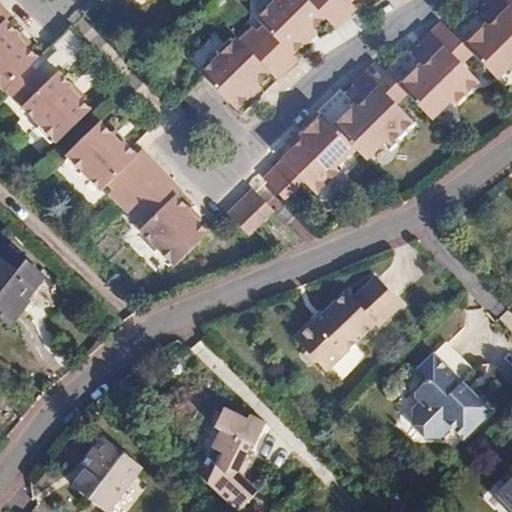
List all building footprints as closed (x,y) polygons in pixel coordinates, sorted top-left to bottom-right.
[(306,0),(274,0),(273,2),(277,6),(258,23),(264,29),(259,36),(255,32),(241,45),(272,75),(280,84),(301,64),(295,58),(309,45),(307,42),(318,32),(329,22),(306,0)] [(306,0),(329,22),(337,30),(358,12),(352,4),(356,0),(306,0)] [(475,58),(499,81),(511,68),(511,0),(490,0),(482,9),(489,16),(497,24),(489,32),(485,28),(465,48),(475,58)] [(0,3),(0,94),(1,95),(4,92),(7,94),(8,94),(27,75),(33,69),(40,61),(28,49),(20,41),(23,38),(10,25),(16,20),(0,3)] [(96,6),(91,11),(95,15),(100,10),(96,6)] [(481,24),(485,28),(489,32),(497,24),(489,16),(481,24)] [(410,100),(434,125),(453,107),(457,110),(481,87),(464,69),(455,59),(465,48),(451,34),(442,26),(419,47),(427,56),(434,64),(426,72),(423,69),(401,90),(410,100)] [(72,30),(51,50),(57,56),(39,74),(50,86),(61,77),(69,68),(72,70),(82,60),(92,49),(72,30)] [(307,42),(309,45),(311,47),(322,37),(318,32),(307,42)] [(25,37),(23,38),(20,41),(28,49),(33,45),(25,37)] [(200,77),(204,81),(237,113),(252,99),(249,97),(260,87),(272,75),(241,45),(238,41),(233,46),(230,42),(215,56),(218,60),(200,77)] [(455,59),(464,69),(475,58),(465,48),(455,59)] [(419,65),(423,69),(426,72),(434,64),(427,56),(419,65)] [(357,153),(368,165),(388,145),(390,147),(413,125),(399,111),(390,100),(401,90),(386,75),(377,66),(354,88),(362,97),(370,105),(361,114),(357,110),(335,131),(357,153)] [(39,74),(33,69),(27,75),(44,93),(50,86),(39,74)] [(44,93),(27,75),(8,94),(43,129),(38,133),(53,148),(57,144),(60,147),(92,115),(81,104),(72,94),(75,91),(61,77),(50,86),(44,93)] [(249,97),(252,99),(254,101),(263,92),(260,87),(249,97)] [(76,89),(75,91),(72,94),(81,104),(86,99),(76,89)] [(390,100),(399,111),(410,100),(401,90),(390,100)] [(370,105),(362,97),(353,106),(357,110),(361,114),(370,105)] [(265,181),(286,203),(304,186),(316,199),(341,176),(338,172),(357,153),(335,131),(325,120),(304,139),(306,141),(294,152),(288,158),(282,164),(265,181)] [(112,197),(126,211),(165,173),(145,153),(139,159),(125,144),(123,146),(113,137),(102,126),(69,160),(70,162),(67,165),(82,179),(85,176),(103,193),(109,188),(115,193),(112,197)] [(118,133),(113,137),(123,146),(125,144),(127,142),(118,133)] [(288,146),(294,152),(306,141),(304,139),(300,134),(288,146)] [(165,173),(126,211),(139,225),(143,223),(148,228),(142,233),(160,252),(157,255),(171,270),(174,268),(177,271),(211,237),(200,225),(199,226),(189,216),(192,213),(178,199),(184,193),(165,173)] [(253,193),(248,198),(262,212),(267,207),(253,193)] [(257,234),(276,215),(267,207),(262,212),(248,198),(228,218),(251,240),(257,234)] [(199,226),(200,225),(204,222),(194,212),(192,213),(189,216),(199,226)] [(3,241),(0,244),(0,317),(40,276),(3,241)] [(314,330),(296,348),(306,357),(306,366),(312,371),(319,371),(328,379),(375,333),(379,336),(402,314),(376,286),(353,309),(346,302),(316,331),(314,330)] [(407,424),(406,443),(416,453),(432,453),(445,441),(457,452),(487,422),(475,411),(466,419),(449,401),(467,384),(439,357),(410,385),(420,396),(411,405),(410,413),(414,417),(407,424)] [(214,471),(207,486),(233,511),(239,511),(256,495),(236,476),(249,448),(251,449),(262,424),(247,417),(244,421),(220,410),(210,431),(217,434),(208,451),(221,457),(215,470),(214,471)] [(88,476),(75,492),(99,511),(113,511),(145,475),(106,442),(83,471),(88,476)] [(510,487),(491,506),(496,511),(511,511),(511,475),(505,482),(510,487)]
